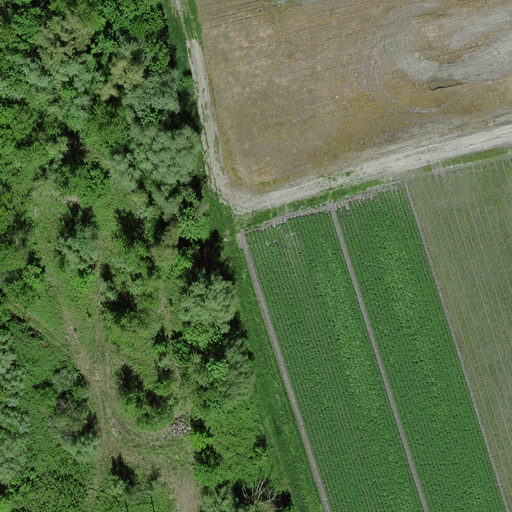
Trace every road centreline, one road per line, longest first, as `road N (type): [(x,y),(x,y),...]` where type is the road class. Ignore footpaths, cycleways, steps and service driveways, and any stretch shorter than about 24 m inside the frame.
road 1 (track): [(89,511),(101,454),(85,360),(34,216),(45,200),(68,200),(88,222),(115,425),(143,441),(170,437),(185,410),(166,317),(113,166),(29,90),(51,0)]
road 2 (track): [(166,0),(181,120),(214,212),(260,421),(290,511)]
